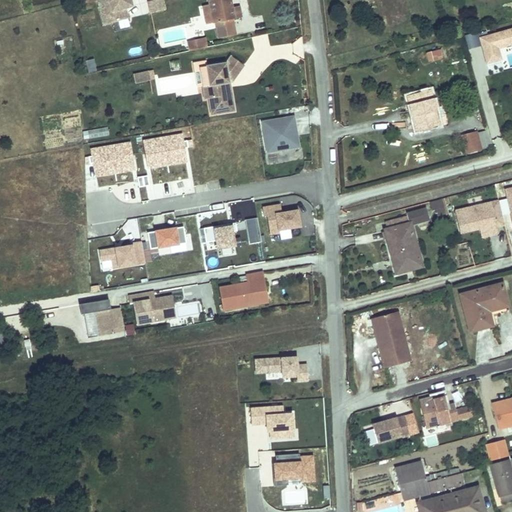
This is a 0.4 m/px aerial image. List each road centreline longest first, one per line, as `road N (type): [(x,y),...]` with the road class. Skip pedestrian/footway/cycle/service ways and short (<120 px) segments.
road 1 (residential): [(343,511),(328,181)]
road 2 (residential): [(100,219),(328,181)]
road 3 (residential): [(328,181),(313,0)]
